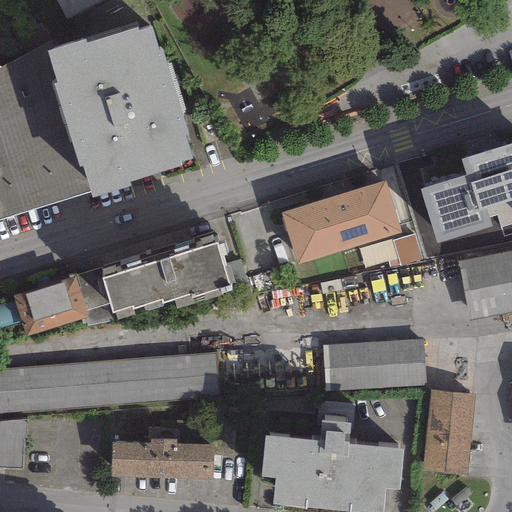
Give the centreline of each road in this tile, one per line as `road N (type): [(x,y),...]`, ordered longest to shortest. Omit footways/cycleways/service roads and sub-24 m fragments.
road 1 (residential): [(0,260),(511,105)]
road 2 (unknown): [(498,459),(485,343),(491,331),(511,324)]
